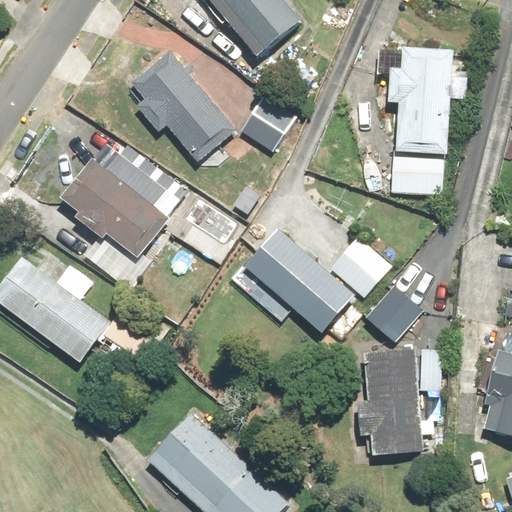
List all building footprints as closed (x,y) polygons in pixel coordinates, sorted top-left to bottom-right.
[(207,0),(256,58),(302,20),(285,0),(207,0)] [(459,60),(451,60),(452,49),(401,47),(401,67),(388,67),(387,102),(396,102),(392,193),(445,195),(450,102),(471,103),(473,70),(458,70),(459,60)] [(143,98),(134,106),(159,134),(168,126),(197,160),(236,127),(169,50),(131,84),(143,98)] [(297,117),(263,95),(240,131),(274,153),(297,117)] [(73,217),(98,236),(84,255),(131,291),(152,264),(141,256),(190,192),(123,141),(103,167),(90,157),(59,198),(77,212),(73,217)] [(353,296),(272,227),(229,278),(285,325),(297,310),(323,332),(353,296)] [(358,237),(330,268),(365,300),(393,268),(358,237)] [(94,283),(70,265),(56,285),(21,259),(0,286),(0,302),(81,362),(109,324),(80,302),(94,283)] [(425,310),(396,286),(368,318),(396,343),(425,310)] [(103,337),(105,338),(94,357),(112,367),(123,349),(149,364),(172,326),(125,299),(103,337)] [(511,324),(500,321),(493,345),(511,350),(511,324)] [(443,349),(422,350),(421,390),(443,390),(443,349)] [(511,353),(495,350),(485,392),(491,393),(482,429),(511,435),(511,353)] [(434,420),(417,421),(415,352),(366,354),(367,399),(355,399),(356,435),(369,435),(369,455),(418,453),(417,433),(435,432),(434,420)] [(280,511),(288,504),(192,413),(148,459),(203,511),(280,511)]
